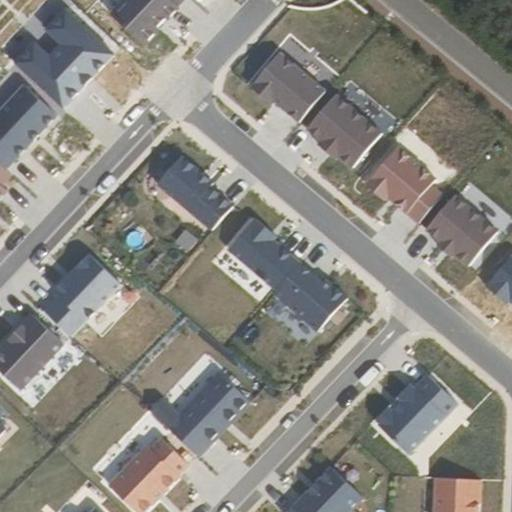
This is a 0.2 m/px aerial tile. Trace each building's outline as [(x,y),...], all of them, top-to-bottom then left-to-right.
[(128,0),(113,16),(146,45),(181,7),(180,5),(185,0),(128,0)] [(38,46),(19,66),(64,109),(116,53),(70,11),(52,31),(63,41),(49,56),(38,46)] [(281,52),(255,83),(258,86),(255,89),(273,104),(276,101),(301,122),(327,92),(281,52)] [(58,117),(26,87),(0,114),(0,163),(8,171),(58,117)] [(337,96),(308,130),(323,142),(320,146),(337,161),(340,157),(355,169),(384,135),(337,96)] [(397,152),(368,186),(386,201),(389,197),(420,224),(444,196),(431,185),(433,183),(397,152)] [(209,178),(182,155),(158,184),(213,232),(235,208),(206,182),(209,178)] [(8,171),(0,163),(0,199),(7,192),(3,188),(14,177),(8,171)] [(456,196),(428,230),(443,243),(440,247),(453,258),(456,254),(471,267),(500,233),(456,196)] [(280,237),(259,219),(232,250),(279,292),(302,265),(276,241),(280,237)] [(59,296),(44,311),(72,337),(121,285),(89,254),(74,270),(75,270),(66,279),(54,291),(59,296)] [(511,258),(487,288),(508,305),(511,301),(511,302),(511,258)] [(325,284),(302,265),(279,292),(276,295),(319,333),(349,299),(328,281),(325,284)] [(62,349),(30,319),(0,351),(3,353),(0,356),(0,376),(19,395),(62,349)] [(163,400),(151,412),(200,458),(252,403),(220,374),(181,416),(163,400)] [(411,385),(378,420),(413,453),(459,405),(429,376),(415,389),(411,385)] [(0,445),(11,434),(1,425),(9,417),(0,408),(0,445)] [(190,466),(163,440),(153,451),(149,447),(111,487),(136,511),(148,511),(182,478),(180,476),(190,466)] [(353,511),(366,499),(333,468),(318,483),(322,487),(311,499),(307,495),(290,511),(353,511)] [(435,511),(480,511),(482,481),(437,479),(435,511)]
